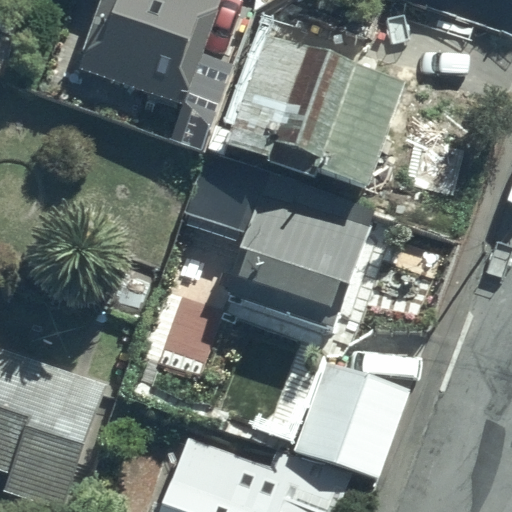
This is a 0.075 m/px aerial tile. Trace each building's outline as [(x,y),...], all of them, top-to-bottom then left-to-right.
[(96,0),(72,71),(142,95),(139,105),(186,121),(227,0),(96,0)] [(375,189),(412,83),(275,34),(270,49),(245,41),(213,132),(375,189)] [(356,283),(375,222),(334,209),(336,200),(300,188),(302,181),(211,151),(189,216),(251,236),(232,295),(338,330),(346,306),(338,304),(346,279),(356,283)] [(72,510),(113,381),(0,343),(0,497),(8,500),(11,491),(72,510)] [(384,477),(417,385),(330,354),(295,452),(276,445),(271,462),(192,433),(163,511),(161,511),(149,508),(147,511),(324,511),(325,510),(331,511),(340,511),(357,467),(384,477)]
